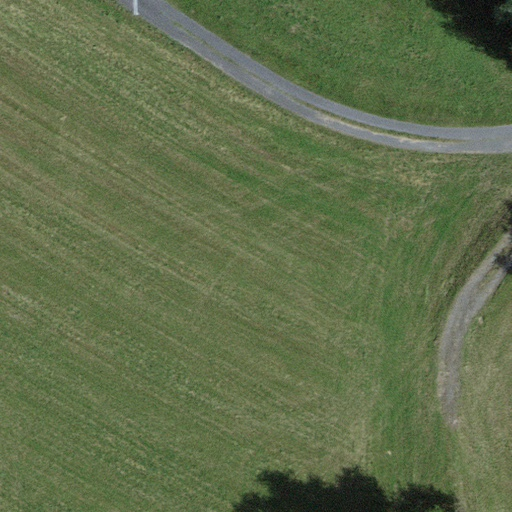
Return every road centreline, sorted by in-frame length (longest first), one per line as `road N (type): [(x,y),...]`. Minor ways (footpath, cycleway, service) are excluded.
road 1 (track): [(511,140),(452,142),(351,124),(290,98),(144,0)]
road 2 (track): [(511,245),(454,332),(447,366),(459,425)]
